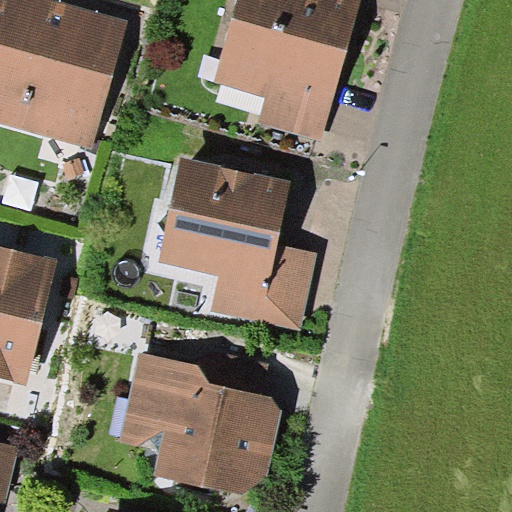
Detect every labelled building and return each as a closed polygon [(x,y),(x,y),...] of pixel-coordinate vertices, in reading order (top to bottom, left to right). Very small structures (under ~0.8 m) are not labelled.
[(130,20),(56,0),(0,0),(0,122),(93,149),(130,20)] [(361,0),(236,0),(213,82),(265,97),(258,121),(321,139),(361,0)] [(291,180),(181,157),(159,262),(219,274),(211,312),(300,330),(316,253),(278,245),(291,180)] [(0,244),(0,377),(27,384),(58,259),(0,244)] [(198,365),(139,352),(120,441),(138,447),(163,429),(154,475),(241,493),(266,478),(283,411),(272,397),(263,395),(211,383),(198,365)] [(212,354),(198,365),(211,383),(263,395),(269,366),(212,354)] [(0,506),(1,501),(6,502),(20,445),(0,439),(0,506)]
